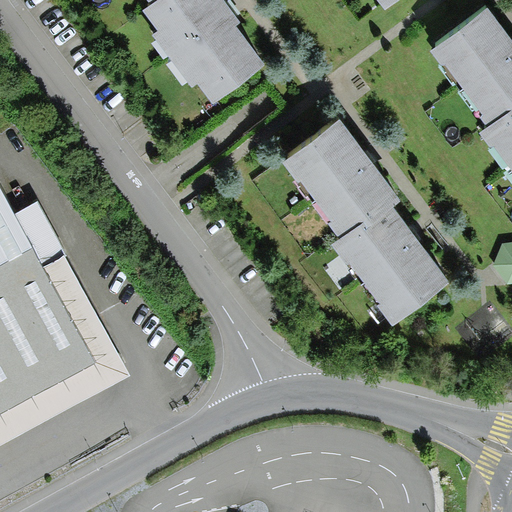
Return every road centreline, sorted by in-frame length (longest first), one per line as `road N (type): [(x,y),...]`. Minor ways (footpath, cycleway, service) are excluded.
road 1 (residential): [(271,400),(128,168),(0,10)]
road 2 (residential): [(511,454),(366,398),(314,393),(271,400)]
road 3 (residential): [(271,400),(206,425),(50,511)]
